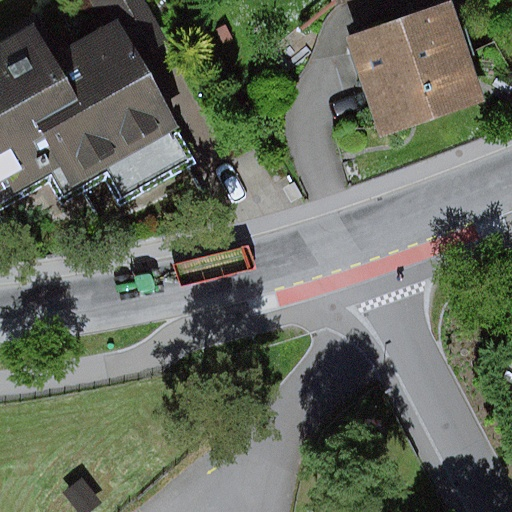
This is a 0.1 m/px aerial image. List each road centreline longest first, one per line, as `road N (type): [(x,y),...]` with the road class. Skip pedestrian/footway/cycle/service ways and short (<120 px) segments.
road 1 (residential): [(355,236),(221,276),(0,313)]
road 2 (residential): [(499,511),(355,236)]
road 3 (residential): [(511,182),(355,236)]
